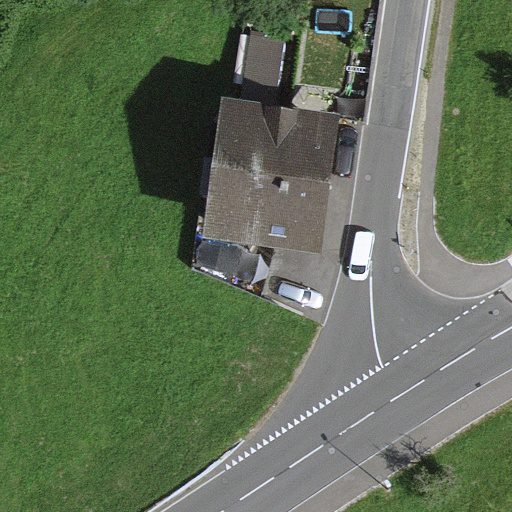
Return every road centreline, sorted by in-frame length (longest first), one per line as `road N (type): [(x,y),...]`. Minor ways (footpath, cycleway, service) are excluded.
road 1 (unclassified): [(407,0),(370,289),(376,347),(399,396)]
road 2 (secondary): [(399,396),(222,511)]
road 3 (secondary): [(511,324),(399,396)]
